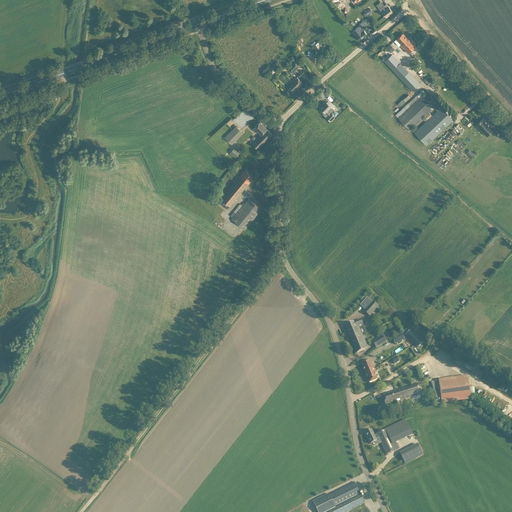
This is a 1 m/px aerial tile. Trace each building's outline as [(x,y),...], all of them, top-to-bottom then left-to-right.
[(386,3),(384,5),(379,8),(381,11),(383,13),(383,14),(384,14),(387,17),(393,12),(386,3)] [(366,12),(363,13),(365,16),(372,12),(370,8),(365,11),(366,12)] [(367,34),(364,30),(362,28),(366,24),(363,21),(359,25),(360,25),(353,31),(357,35),(356,36),(359,40),(367,34)] [(399,46),(400,44),(408,53),(415,46),(403,33),(394,41),(399,46)] [(324,49),(321,45),(318,41),(312,46),(319,54),(324,49)] [(392,54),(385,61),(412,90),(419,84),(392,54)] [(298,69),(292,63),(287,68),(292,74),(298,69)] [(429,75),(424,79),(431,86),(435,82),(429,75)] [(290,84),(287,87),(293,93),(303,83),(300,80),(297,77),(290,84)] [(406,109),(398,117),(410,130),(425,116),(429,112),(434,107),(437,111),(432,116),(428,120),(414,132),(427,145),(454,120),(442,107),(441,107),(438,104),(438,103),(426,90),(419,97),(406,109)] [(398,103),(401,106),(411,96),(409,94),(398,103)] [(333,108),(330,105),(326,102),(320,108),(328,115),(326,117),(331,121),(336,117),(332,113),(333,112),(332,111),(333,110),(333,108)] [(476,124),(487,135),(493,129),(483,118),(476,124)] [(260,121),(256,125),(252,129),(256,132),(257,130),(262,134),(252,143),(258,149),(272,134),(267,129),(267,128),(260,121)] [(237,127),(226,137),(232,144),(244,134),(237,127)] [(234,148),(230,153),(236,158),(240,153),(234,148)] [(227,209),(230,205),(254,176),(245,169),(239,176),(237,174),(232,180),(234,182),(218,201),(227,209)] [(216,189),(209,198),(212,201),(220,192),(216,189)] [(249,198),(245,203),(244,202),(242,205),(240,203),(230,215),(233,217),(232,219),(244,229),(262,209),(249,198)] [(372,301),(363,311),(370,317),(378,307),(372,301)] [(361,319),(345,326),(351,340),(362,335),(359,326),(363,324),(361,319)] [(424,342),(415,333),(418,330),(420,328),(416,324),(414,326),(405,335),(417,348),(424,342)] [(387,334),(383,336),(372,342),(376,348),(386,342),(390,339),(387,334)] [(401,334),(392,339),(395,345),(405,339),(401,334)] [(362,335),(351,340),(357,353),(364,350),(361,341),(364,340),(362,335)] [(397,357),(392,360),(394,365),(400,361),(397,357)] [(361,364),(365,373),(374,369),(370,360),(361,364)] [(447,377),(450,374),(441,363),(437,365),(447,377)] [(375,372),(374,369),(365,373),(369,383),(377,380),(374,373),(375,372)] [(468,376),(439,380),(439,384),(442,403),(442,404),(471,400),(471,399),(468,377),(468,376)] [(434,382),(428,384),(430,390),(431,390),(433,397),(438,395),(439,400),(438,400),(438,401),(440,401),(434,382)] [(417,384),(396,391),(400,401),(421,394),(417,384)] [(387,394),(382,396),(385,405),(390,403),(393,402),(394,401),(394,402),(396,408),(400,406),(399,402),(400,401),(396,391),(387,394)] [(387,455),(391,453),(395,451),(399,449),(396,442),(412,435),(404,419),(376,433),(376,434),(374,436),(371,430),(365,432),(371,444),(377,441),(376,439),(378,438),(387,455)] [(405,464),(410,462),(423,455),(418,444),(400,453),(405,464)] [(329,494),(313,502),(317,511),(346,511),(364,503),(354,482),(353,482),(354,483),(330,495),(329,494)]
